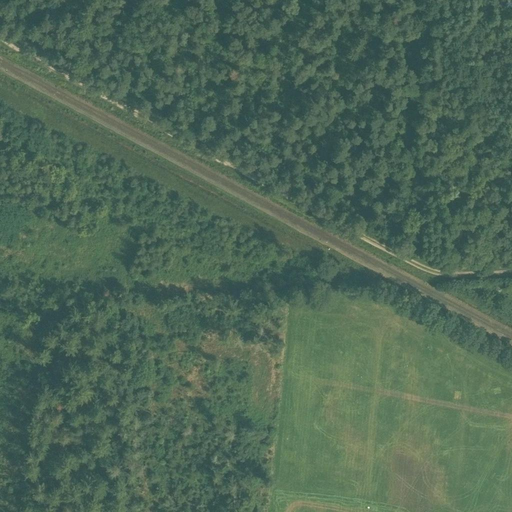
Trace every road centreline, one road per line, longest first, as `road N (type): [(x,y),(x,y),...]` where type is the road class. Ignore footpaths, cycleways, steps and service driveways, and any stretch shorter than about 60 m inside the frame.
road 1 (track): [(0,39),(413,266),(440,275),(511,275)]
road 2 (track): [(122,511),(138,297),(0,304)]
